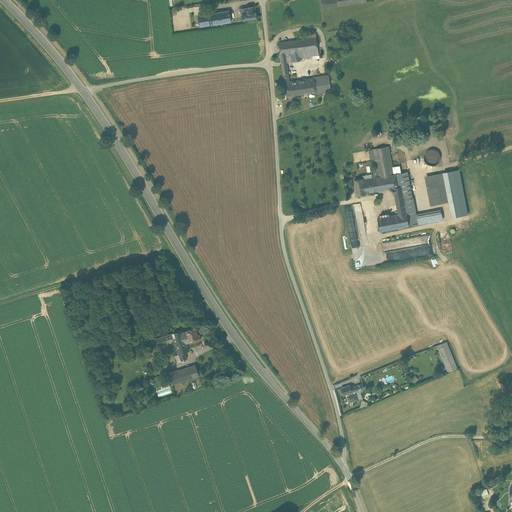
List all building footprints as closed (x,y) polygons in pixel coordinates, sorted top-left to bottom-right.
[(256,17),(255,7),(241,9),(242,19),(256,17)] [(220,12),(211,14),(213,24),(231,22),(229,11),(220,12)] [(213,24),(211,14),(198,16),(200,27),(213,24)] [(352,32),(348,31),(345,33),(343,35),(343,39),(344,41),(347,43),(351,43),(353,41),(355,38),(354,35),(352,32)] [(278,42),(280,54),(285,54),(318,49),(316,37),(306,39),(278,42)] [(319,58),(318,49),(285,54),(286,62),(301,61),(300,57),(313,56),(313,59),(319,58)] [(283,77),(288,76),(286,62),(285,54),(280,54),(283,77)] [(313,77),(314,78),(316,92),(315,93),(330,91),(328,75),(313,77)] [(288,76),(283,77),(286,96),(299,94),(297,80),(289,81),(288,76)] [(314,78),(297,80),(299,94),(316,92),(314,78)] [(376,177),(402,173),(400,165),(393,167),(389,146),(373,149),(377,170),(371,170),(373,178),(376,177)] [(431,164),(438,164),(437,149),(425,149),(425,159),(431,159),(431,164)] [(402,173),(376,177),(378,190),(392,188),(393,193),(394,193),(398,213),(378,218),(380,231),(418,225),(416,215),(407,172),(402,173)] [(436,174),(425,176),(430,206),(442,204),(436,174)] [(373,178),(364,179),(366,193),(378,190),(376,177),(373,178)] [(366,194),(366,193),(364,179),(363,178),(355,180),(358,195),(366,194)] [(416,215),(418,225),(442,220),(440,210),(416,215)] [(395,237),(382,238),(384,251),(419,247),(432,246),(430,233),(395,238),(395,237)] [(196,328),(194,327),(193,328),(186,330),(186,331),(190,342),(201,339),(199,334),(197,334),(196,329),(196,328)] [(185,353),(178,333),(178,331),(171,334),(173,338),(178,355),(180,361),(187,359),(185,353)] [(190,342),(186,331),(178,333),(185,353),(189,351),(187,343),(190,342)] [(173,338),(171,334),(156,339),(158,343),(173,338)] [(447,342),(437,345),(448,372),(458,369),(447,342)] [(159,358),(163,369),(169,367),(165,356),(159,358)] [(195,365),(168,374),(172,385),(199,376),(195,365)] [(350,385),(342,387),(344,395),(349,393),(350,395),(356,393),(358,393),(357,390),(360,390),(364,388),(363,383),(362,383),(358,384),(358,385),(351,387),(350,385)] [(362,398),(360,390),(357,390),(358,393),(356,393),(350,395),(347,396),(349,402),(362,398)] [(487,489),(476,492),(478,498),(489,494),(487,489)]
